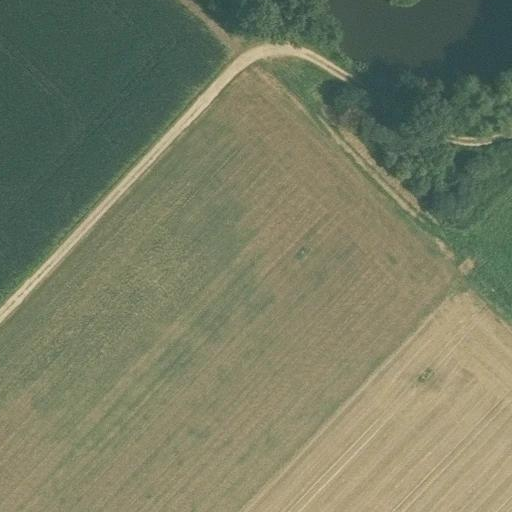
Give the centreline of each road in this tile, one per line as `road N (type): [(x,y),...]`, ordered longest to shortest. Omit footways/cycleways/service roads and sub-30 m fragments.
road 1 (track): [(0,342),(258,73),(285,62),(321,65),(396,119),(452,144),(511,153)]
road 2 (track): [(194,0),(511,306)]
